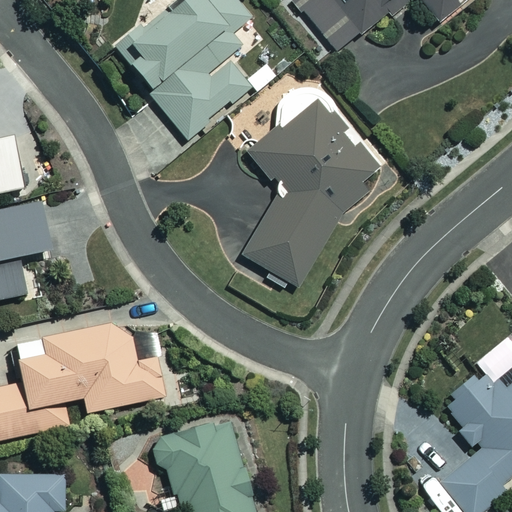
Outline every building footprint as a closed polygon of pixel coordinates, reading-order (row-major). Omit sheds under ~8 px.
[(247,19),(232,0),(180,0),(113,54),(184,142),(249,91),(225,60),(238,50),(227,35),(247,19)] [(292,0),(287,5),(296,17),(301,12),(337,55),(403,0),(406,24),(436,22),(451,10),(448,6),(455,0),(292,0)] [(270,197),(237,251),(273,276),(273,284),(300,286),(339,215),(359,197),(366,196),(367,184),(360,185),(360,180),(366,174),(373,174),(381,168),(369,154),(371,141),(362,140),(320,87),(302,85),(288,90),(273,106),(236,133),(245,144),(241,159),(268,182),(271,178),(274,199),(270,197)] [(0,140),(0,194),(26,189),(14,137),(0,140)] [(48,251),(39,205),(0,212),(0,300),(22,296),(14,258),(48,251)] [(165,353),(153,355),(149,337),(132,335),(113,324),(9,342),(16,382),(0,384),(0,440),(63,429),(59,405),(79,402),(81,412),(164,397),(163,387),(171,385),(165,353)] [(495,487),(511,472),(511,377),(498,389),(481,370),(442,404),(460,425),(454,431),(474,454),(438,484),(462,511),(477,511),(500,493),(495,487)] [(251,511),(224,419),(147,442),(154,464),(161,462),(172,499),(158,503),(160,511),(166,511),(182,508),(182,511),(251,511)] [(0,511),(59,511),(59,472),(0,472),(0,498),(0,511)]
